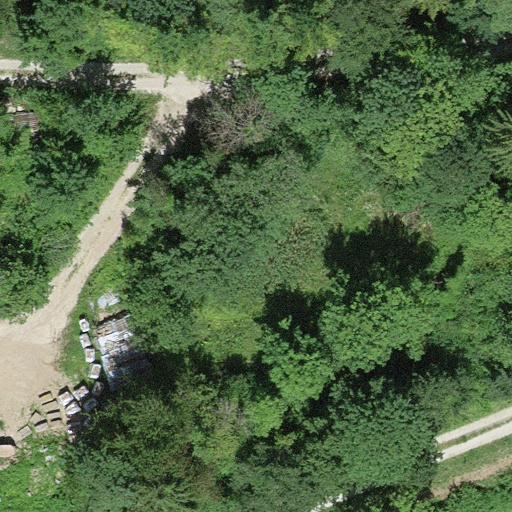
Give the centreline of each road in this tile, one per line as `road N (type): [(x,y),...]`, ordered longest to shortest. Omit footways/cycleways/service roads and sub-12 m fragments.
road 1 (track): [(0,68),(187,75),(511,47)]
road 2 (track): [(187,75),(143,168),(16,341),(0,348)]
road 3 (track): [(511,420),(310,511)]
